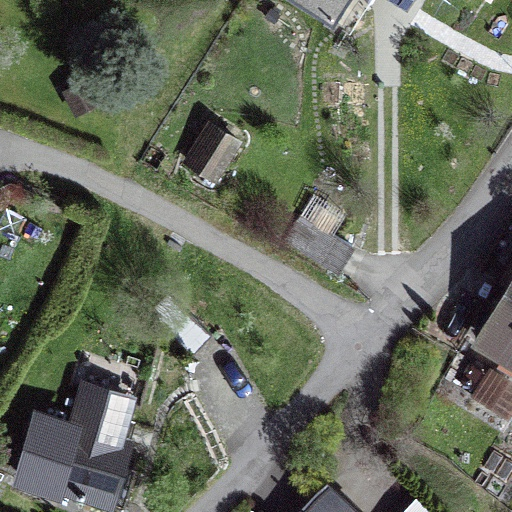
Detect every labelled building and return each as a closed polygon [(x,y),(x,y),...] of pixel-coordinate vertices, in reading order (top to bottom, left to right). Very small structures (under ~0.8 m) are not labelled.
[(348,0),(294,0),(333,24),(348,0)] [(211,122),(187,160),(214,176),(237,138),(211,122)] [(336,270),(352,244),(301,214),(285,240),(336,270)] [(511,279),(480,335),(511,354),(511,279)] [(148,313),(191,354),(212,332),(168,291),(148,313)] [(20,475),(122,506),(134,467),(122,464),(129,441),(117,437),(130,397),(86,384),(74,424),(39,413),(20,475)] [(299,511),(361,511),(328,481),(299,511)]
